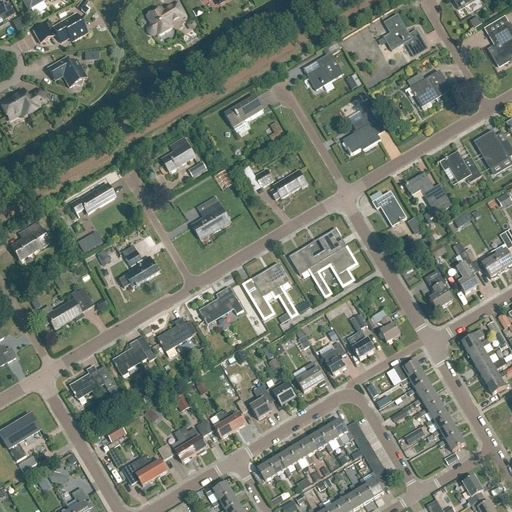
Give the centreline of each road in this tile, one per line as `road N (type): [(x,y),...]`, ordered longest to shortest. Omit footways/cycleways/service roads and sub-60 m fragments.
road 1 (tertiary): [(0,194),(347,0)]
road 2 (unclassified): [(194,287),(343,200)]
road 3 (unclassified): [(52,372),(194,287)]
road 4 (unclassified): [(348,197),(488,111)]
road 5 (unclassified): [(428,339),(343,200)]
road 6 (unclassified): [(120,511),(40,379)]
road 7 (unclassified): [(236,460),(347,397)]
road 8 (unclassified): [(418,495),(364,405),(347,397)]
road 9 (unclassified): [(493,450),(431,343)]
